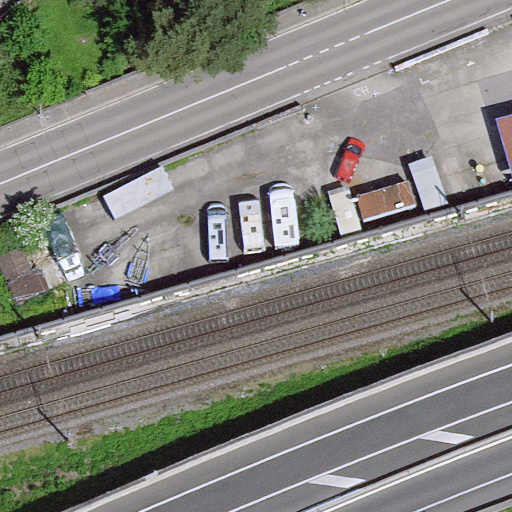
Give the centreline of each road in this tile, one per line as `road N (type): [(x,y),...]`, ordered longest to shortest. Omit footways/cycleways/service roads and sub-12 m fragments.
road 1 (primary): [(0,185),(451,0)]
road 2 (motorway): [(511,382),(190,511)]
road 3 (motorway): [(371,511),(511,455)]
